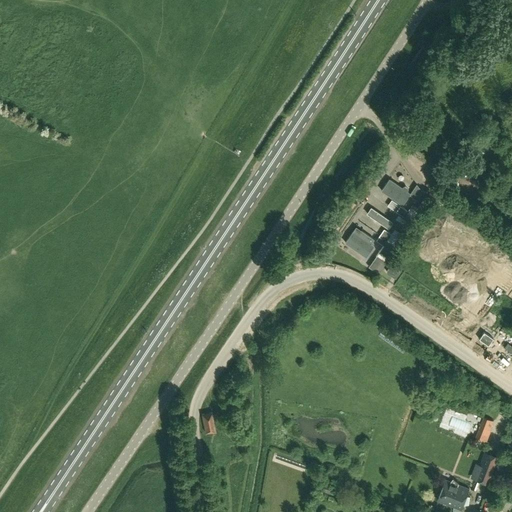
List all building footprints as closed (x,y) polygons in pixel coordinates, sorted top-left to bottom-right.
[(381,191),(402,206),(410,195),(389,179),(381,191)] [(413,223),(421,211),(412,204),(408,211),(400,205),(396,212),(413,223)] [(392,222),(370,207),(366,213),(388,227),(392,222)] [(356,226),(345,242),(366,256),(373,245),(371,243),(374,239),(356,226)] [(384,229),(380,235),(387,240),(391,234),(384,229)] [(395,229),(387,240),(396,247),(404,236),(395,229)] [(387,240),(380,235),(376,240),(384,245),(387,240)] [(396,247),(387,240),(376,258),(384,263),(396,247)] [(395,277),(399,271),(390,265),(386,271),(395,277)] [(479,339),(488,345),(493,338),(484,332),(479,339)] [(202,414),(206,432),(216,430),(212,412),(202,414)] [(475,438),(485,442),(494,421),(483,416),(475,438)] [(473,479),(485,484),(495,457),(483,452),(473,479)] [(457,485),(458,483),(453,478),(450,482),(445,480),(437,499),(453,506),(452,511),(458,511),(460,510),(460,509),(462,504),(467,505),(468,496),(465,495),(468,489),(457,485)] [(322,490),(333,494),(335,488),(325,484),(322,490)] [(500,492),(495,501),(503,506),(508,496),(500,492)]
